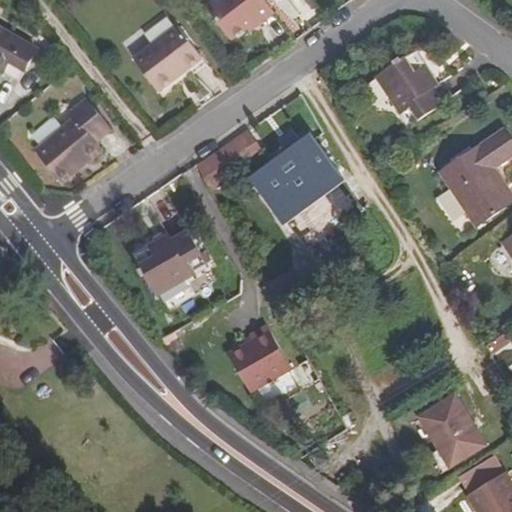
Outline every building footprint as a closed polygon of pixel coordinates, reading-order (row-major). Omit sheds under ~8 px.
[(228,37),(245,25),(254,18),(258,22),(274,11),(266,0),(211,0),(205,5),(228,37)] [(248,29),(258,22),(254,18),(245,25),(248,29)] [(202,58),(178,27),(134,61),(157,92),(202,58)] [(39,51),(0,28),(0,66),(23,80),(39,51)] [(443,84),(421,50),(382,75),(413,125),(447,103),(437,87),(443,84)] [(112,131),(86,101),(69,113),(75,119),(34,151),(61,185),(102,152),(95,145),(112,131)] [(445,171),(461,196),(481,226),(511,205),(511,181),(503,168),(511,161),(511,131),(510,128),(445,171)] [(273,156),(255,132),(206,167),(221,193),(273,156)] [(262,179),(306,255),(366,219),(321,144),(262,179)] [(160,293),(163,292),(212,265),(192,230),(174,239),(171,234),(137,253),(160,293)] [(263,387),(293,368),(297,365),(271,325),(256,335),(258,338),(235,353),(258,390),(263,387)] [(421,418),(448,470),(485,451),(459,399),(421,418)] [(470,496),(478,511),(511,511),(511,481),(508,474),(470,496)]
